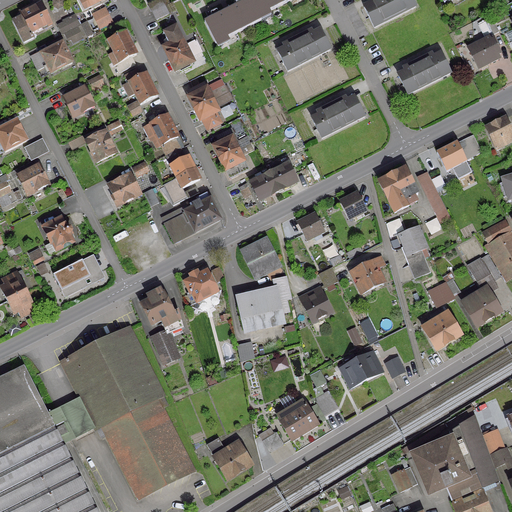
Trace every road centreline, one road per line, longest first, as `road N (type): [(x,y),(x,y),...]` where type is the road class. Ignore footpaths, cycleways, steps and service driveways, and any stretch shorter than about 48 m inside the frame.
road 1 (residential): [(511,332),(215,511)]
road 2 (residential): [(0,37),(127,286)]
road 3 (residential): [(124,0),(241,229)]
road 4 (track): [(361,169),(424,384)]
road 5 (residential): [(406,146),(241,229)]
road 6 (residential): [(331,0),(406,146)]
road 7 (residential): [(127,286),(0,351)]
road 8 (residential): [(241,229),(127,286)]
